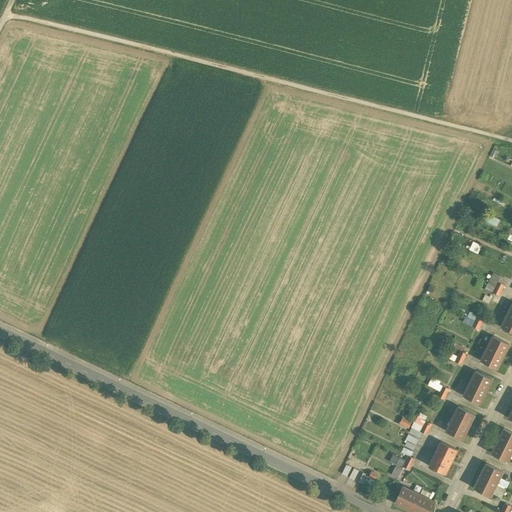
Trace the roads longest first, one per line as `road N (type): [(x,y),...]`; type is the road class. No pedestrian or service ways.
road 1 (track): [(5,11),(511,139)]
road 2 (tertiary): [(377,511),(0,334)]
road 3 (residential): [(511,383),(446,511)]
